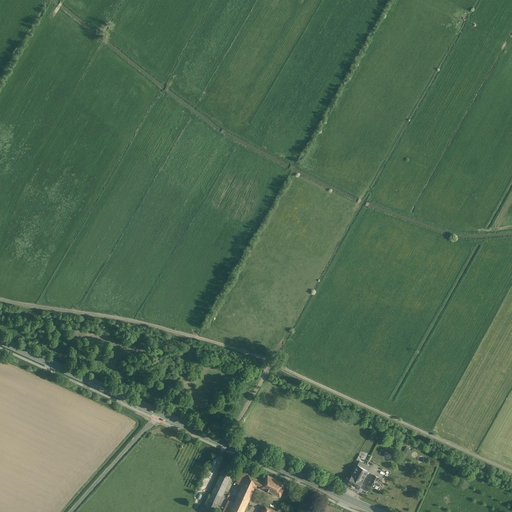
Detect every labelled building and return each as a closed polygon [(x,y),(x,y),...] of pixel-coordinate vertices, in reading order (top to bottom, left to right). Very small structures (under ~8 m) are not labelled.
[(362,468),(358,465),(352,475),(348,483),(358,489),(363,481),(368,471),(362,468)] [(222,471),(206,506),(215,510),(231,475),(222,471)] [(242,485),(234,503),(228,500),(222,511),(243,511),(255,488),(256,488),(258,484),(262,486),(264,482),(242,471),(237,482),(242,485)] [(283,483),(268,475),(264,482),(262,486),(262,487),(264,488),(264,487),(275,493),(276,494),(277,495),(279,496),(283,489),(280,488),(283,483)] [(371,479),(368,484),(374,488),(376,485),(377,482),(371,479)]
